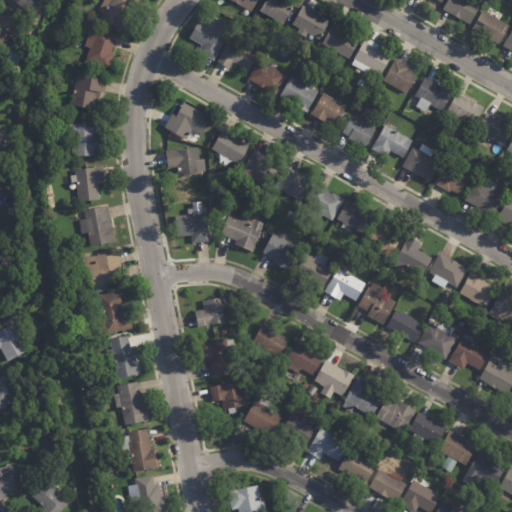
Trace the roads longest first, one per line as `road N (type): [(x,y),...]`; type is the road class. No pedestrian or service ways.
road 1 (residential): [(180,0),(146,55),(131,138),(197,511)]
road 2 (residential): [(511,260),(146,55)]
road 3 (residential): [(511,431),(230,275),(152,275)]
road 4 (residential): [(511,88),(354,0)]
road 5 (residential): [(353,511),(277,469),(239,461),(189,465)]
